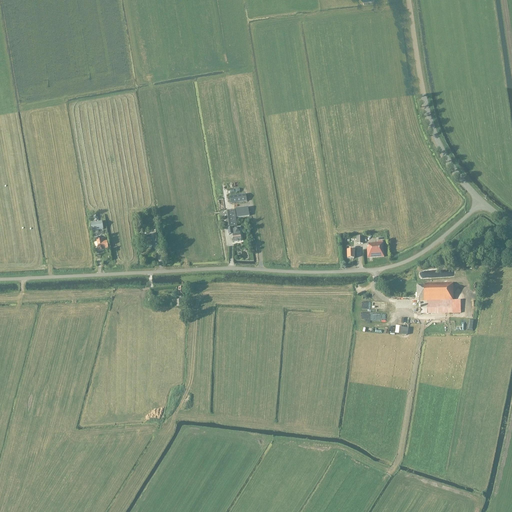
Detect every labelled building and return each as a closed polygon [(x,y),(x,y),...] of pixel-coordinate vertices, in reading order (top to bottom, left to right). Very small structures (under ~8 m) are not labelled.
[(246,202),(245,195),(229,197),(230,204),(246,202)] [(237,226),(235,211),(222,212),(224,228),(237,226)] [(92,231),(103,229),(102,222),(91,224),(92,231)] [(232,230),(231,228),(227,229),(228,235),(232,235),(232,236),(232,237),(233,242),(241,241),(239,228),(234,229),(232,230)] [(150,240),(149,235),(142,236),(143,241),(146,240),(147,247),(152,246),(151,239),(150,240)] [(104,242),(104,239),(96,241),(98,251),(103,250),(103,249),(108,249),(106,242),(104,242)] [(384,257),(383,243),(368,244),(368,248),(367,248),(367,258),(384,257)] [(355,251),(355,248),(350,248),(350,251),(347,251),(347,259),(354,259),(354,251),(355,251)] [(424,284),(424,285),(416,285),(417,297),(418,297),(418,302),(420,302),(421,314),(452,314),(452,301),(453,301),(453,283),(424,284)] [(468,301),(466,301),(467,307),(464,308),(462,318),(463,320),(462,326),(462,330),(469,329),(471,317),(472,308),(473,309),(473,304),(473,301),(468,301)]
